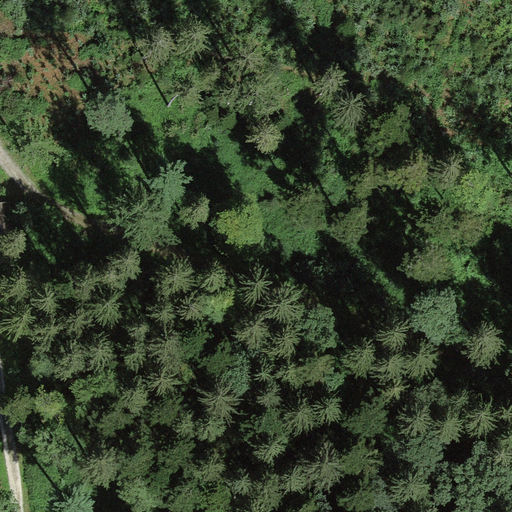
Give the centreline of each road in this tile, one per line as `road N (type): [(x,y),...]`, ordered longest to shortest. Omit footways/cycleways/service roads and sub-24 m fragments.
road 1 (track): [(511,356),(380,326),(79,218),(47,202),(0,157)]
road 2 (track): [(19,511),(0,377)]
